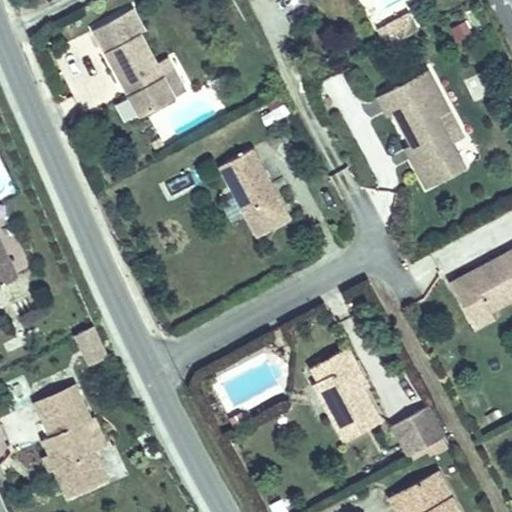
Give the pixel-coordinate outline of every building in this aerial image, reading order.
[(259,0),(265,12),(286,0),(288,0),(292,6),(303,0),(259,0)] [(89,47),(111,89),(148,70),(136,50),(139,48),(127,26),(89,47)] [(371,53),(378,67),(405,53),(398,40),(371,53)] [(359,66),(336,77),(351,107),(374,96),(359,66)] [(148,70),(111,89),(135,132),(171,114),(152,79),(148,70)] [(423,87),(376,113),(386,134),(393,131),(411,166),(416,176),(410,179),(425,207),(463,187),(450,163),(432,129),(442,123),(423,87)] [(442,123),(432,129),(450,163),(460,158),(442,123)] [(247,163),(213,181),(253,253),(286,235),(247,163)] [(411,166),(405,169),(410,179),(416,176),(411,166)] [(0,284),(20,275),(0,232),(0,284)] [(511,317),(508,309),(511,307),(511,268),(449,302),(473,348),(492,338),(488,331),(511,318),(511,317)] [(10,318),(41,308),(34,286),(3,296),(10,318)] [(97,323),(81,331),(95,360),(111,352),(97,323)] [(345,364),(307,384),(316,400),(308,404),(336,459),(375,438),(347,384),(353,380),(345,364)] [(392,387),(405,416),(423,408),(410,379),(392,387)] [(38,401),(45,417),(84,399),(77,383),(38,401)] [(84,399),(45,417),(53,436),(46,439),(60,470),(66,484),(78,511),(81,511),(119,496),(98,448),(86,421),(92,418),(84,399)] [(92,418),(86,421),(98,448),(109,443),(97,416),(92,418)] [(436,454),(420,423),(385,442),(401,473),(403,472),(423,461),(435,455),(436,454)] [(440,464),(435,455),(423,461),(425,466),(428,471),(440,464)] [(405,476),(425,466),(423,461),(403,472),(405,476)] [(60,470),(54,472),(61,486),(66,484),(60,470)] [(395,511),(445,511),(434,492),(395,511)]
